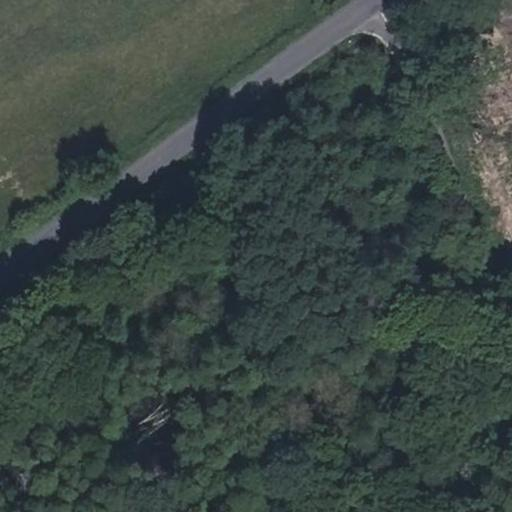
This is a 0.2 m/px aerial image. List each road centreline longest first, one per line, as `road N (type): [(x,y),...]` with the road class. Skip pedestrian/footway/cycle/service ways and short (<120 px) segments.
road 1 (tertiary): [(0,274),(381,0)]
road 2 (unclassified): [(511,264),(396,0)]
